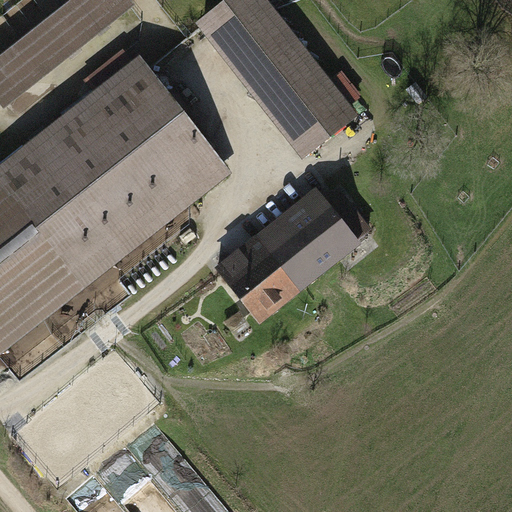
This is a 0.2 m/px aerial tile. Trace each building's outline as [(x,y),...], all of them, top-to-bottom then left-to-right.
[(137,6),(132,0),(70,0),(0,56),(0,103),(5,110),(137,6)] [(270,0),(227,0),(199,22),(306,156),(361,114),(270,0)] [(96,87),(133,59),(126,49),(88,78),(96,87)] [(0,351),(230,175),(140,58),(0,165),(0,351)] [(365,241),(319,186),(217,271),(263,326),(365,241)] [(321,342),(314,350),(325,360),(332,352),(321,342)]
